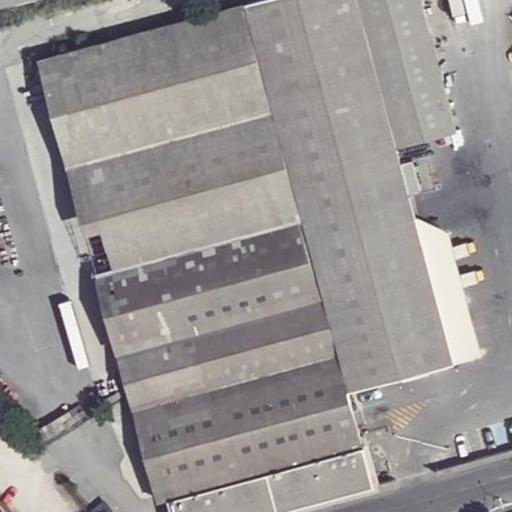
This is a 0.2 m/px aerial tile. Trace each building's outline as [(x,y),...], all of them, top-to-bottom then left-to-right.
[(350,386),(457,359),(419,215),(400,146),(394,121),(361,0),(257,0),(249,2),(350,386)] [(452,105),(424,0),(361,0),(394,121),(452,105)] [(178,492),(364,444),(350,386),(249,2),(60,55),(178,492)] [(45,59),(163,495),(175,493),(178,492),(60,55),(45,59)] [(459,130),(452,105),(394,121),(400,146),(459,130)] [(453,231),(419,215),(457,359),(484,351),(453,231)] [(274,511),(378,484),(367,444),(364,444),(178,492),(175,493),(179,511),(274,511)]
